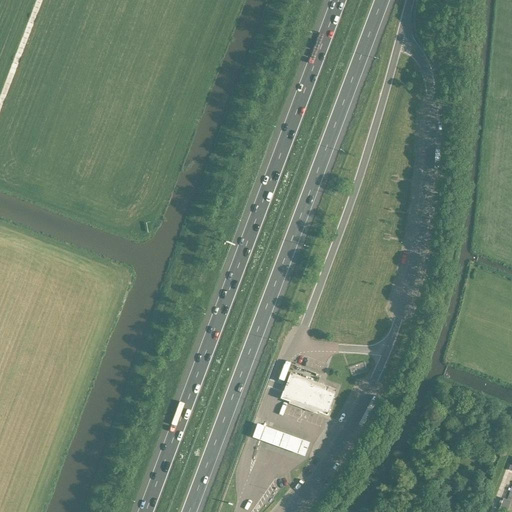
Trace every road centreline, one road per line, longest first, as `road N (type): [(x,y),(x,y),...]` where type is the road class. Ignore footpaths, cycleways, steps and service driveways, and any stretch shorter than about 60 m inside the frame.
road 1 (motorway): [(339,0),(147,511)]
road 2 (motorway): [(190,511),(382,0)]
